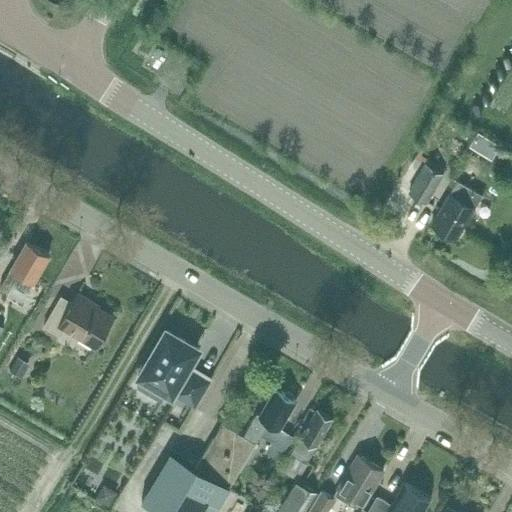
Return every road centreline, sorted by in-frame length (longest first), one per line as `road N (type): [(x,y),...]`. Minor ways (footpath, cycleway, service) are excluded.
road 1 (unclassified): [(390,396),(0,170)]
road 2 (tertiary): [(441,302),(68,66)]
road 3 (track): [(38,511),(179,275)]
road 4 (unclassified): [(511,467),(390,396)]
